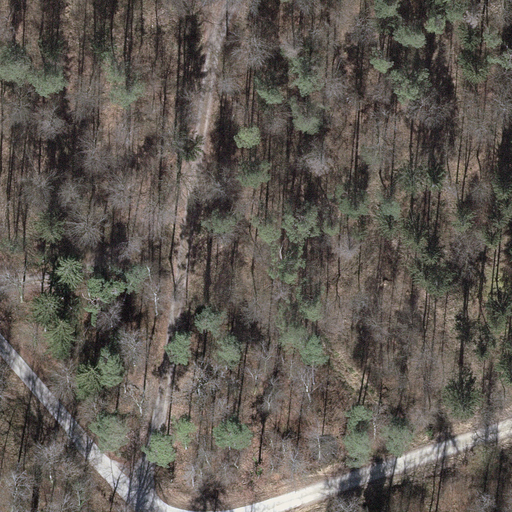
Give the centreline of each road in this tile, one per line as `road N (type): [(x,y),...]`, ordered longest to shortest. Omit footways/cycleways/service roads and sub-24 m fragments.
road 1 (track): [(227,0),(171,401),(168,511)]
road 2 (track): [(187,0),(206,108),(183,179),(107,254),(55,273),(0,272)]
road 3 (track): [(511,413),(214,511)]
road 4 (track): [(167,511),(0,330)]
